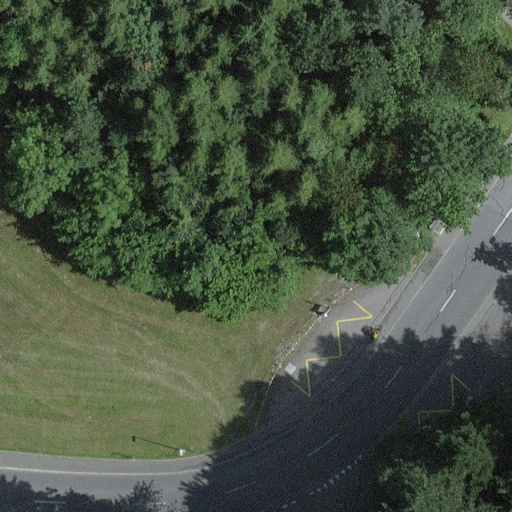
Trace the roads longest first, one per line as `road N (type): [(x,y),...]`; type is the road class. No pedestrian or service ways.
road 1 (tertiary): [(306,460),(392,379),(511,209)]
road 2 (tertiary): [(0,498),(173,501),(248,489),(306,460)]
